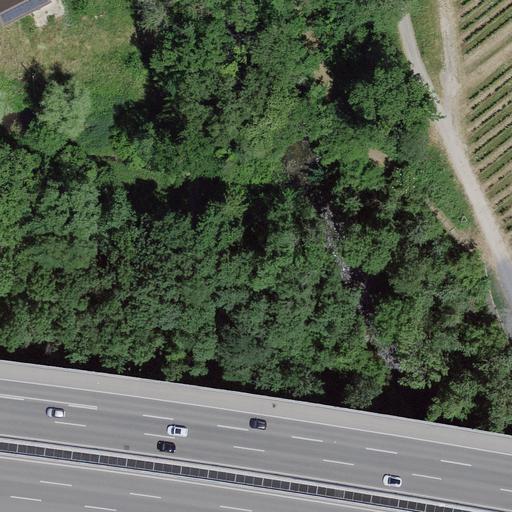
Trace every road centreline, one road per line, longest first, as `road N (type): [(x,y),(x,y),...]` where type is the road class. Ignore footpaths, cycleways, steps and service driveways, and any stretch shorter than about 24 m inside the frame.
road 1 (motorway): [(511,491),(0,415)]
road 2 (motorway): [(0,477),(254,511)]
road 3 (track): [(452,145),(399,24),(397,0)]
road 4 (track): [(289,356),(290,511)]
road 5 (unclassified): [(511,279),(452,145)]
